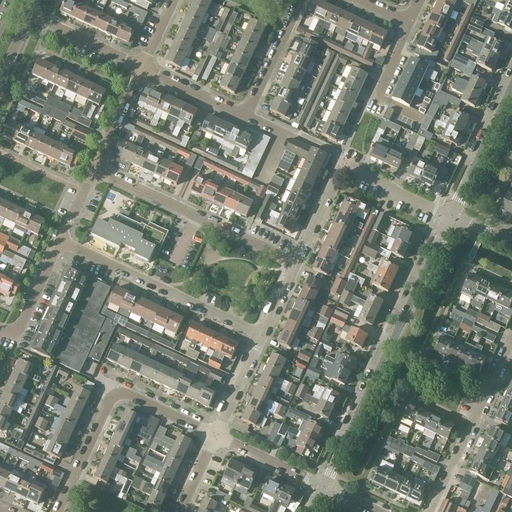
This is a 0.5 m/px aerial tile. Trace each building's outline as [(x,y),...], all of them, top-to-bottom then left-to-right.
[(66,0),(60,13),(72,18),(78,5),(80,0),(73,0),(72,2),(67,0),(66,0)] [(137,0),(135,5),(147,10),(149,5),(151,6),(152,4),(154,4),(156,1),(155,0),(137,0)] [(205,0),(195,0),(192,7),(206,14),(212,3),(205,0)] [(439,0),(438,3),(453,10),(457,0),(439,0)] [(464,0),(463,3),(469,6),(474,8),(477,3),(470,0),(464,0)] [(496,7),(495,10),(511,17),(511,3),(508,1),(505,8),(497,4),(496,7)] [(121,2),(119,6),(126,10),(129,5),(121,2)] [(325,23),(332,8),(321,3),(314,18),(320,21),(313,34),(319,37),(323,28),(325,23)] [(438,3),(433,14),(447,21),(453,10),(438,3)] [(72,18),(83,23),(89,10),(78,5),(72,18)] [(469,6),(464,16),(469,18),(474,8),(469,6)] [(132,7),(129,12),(141,18),(143,12),(132,7)] [(192,7),(187,19),(201,25),(206,14),(192,7)] [(331,26),(336,28),(343,13),(342,11),(339,10),(337,11),(332,8),(325,23),(323,28),(326,29),(328,31),(331,26)] [(94,29),(101,15),(103,11),(98,9),(96,13),(89,10),(83,23),(94,29)] [(225,9),(220,21),(224,23),(230,12),(225,9)] [(511,17),(495,10),(493,15),(500,18),(497,25),(505,29),(505,31),(511,34),(511,33),(511,17)] [(228,24),(233,27),(238,15),(233,13),(228,24)] [(336,28),(347,33),(354,19),(343,13),(336,28)] [(433,14),(428,25),(442,32),(447,21),(433,14)] [(94,29),(106,34),(112,21),(101,15),(94,29)] [(464,16),(459,27),(464,29),(469,18),(464,16)] [(474,17),(471,23),(483,28),(486,22),(474,17)] [(187,19),(181,30),(196,36),(201,25),(187,19)] [(347,33),(358,39),(365,24),(354,19),(347,33)] [(106,34),(117,39),(123,26),(112,21),(106,34)] [(215,32),(216,32),(219,34),(224,23),(220,21),(215,32)] [(251,22),(246,33),(260,40),(266,28),(251,22)] [(495,34),(483,28),(471,23),(468,30),(488,40),(492,41),(495,34)] [(223,35),(226,37),(227,38),(233,27),(228,24),(223,35)] [(363,41),(369,44),(376,29),(365,24),(358,39),(356,43),(361,46),(363,41)] [(117,39),(121,41),(120,43),(129,47),(134,38),(132,37),(134,31),(133,31),(134,29),(134,27),(130,25),(128,26),(127,28),(123,26),(117,39)] [(428,25),(422,36),(437,43),(442,32),(428,25)] [(459,27),(454,38),(459,40),(464,29),(459,27)] [(376,29),(369,44),(363,58),(360,62),(372,68),(374,63),(368,60),(374,46),(380,49),(387,34),(376,29)] [(181,30),(176,41),(191,47),(196,36),(181,30)] [(211,43),(216,46),(221,35),(219,34),(216,32),(211,43)] [(316,42),(319,37),(313,34),(307,32),(305,37),(316,42)] [(246,33),(241,44),(255,51),(260,40),(246,33)] [(221,35),(216,46),(220,48),(226,37),(223,35),(221,35)] [(437,43),(422,36),(414,55),(425,60),(434,64),(439,54),(438,51),(434,50),(437,43)] [(327,47),(330,42),(319,37),(316,42),(327,47)] [(454,38),(449,49),(454,51),(459,40),(454,38)] [(303,46),(301,45),(296,56),(311,63),(313,65),(315,61),(312,60),(318,46),(305,40),(303,46)] [(504,47),(492,41),(488,40),(485,46),(478,42),(477,44),(471,42),(469,46),(498,60),(504,47)] [(176,41),(171,52),(186,59),(191,47),(176,41)] [(327,47),(338,52),(341,47),(330,42),(327,47)] [(209,56),(211,57),(216,46),(211,43),(206,55),(209,56)] [(241,44),(236,55),(250,62),(255,51),(241,44)] [(211,57),(212,58),(215,59),(220,48),(216,46),(211,57)] [(479,59),(476,65),(492,72),(492,71),(494,71),(496,67),(495,66),(498,60),(469,46),(467,50),(474,54),(473,56),(479,59)] [(338,52),(349,57),(352,52),(341,47),(338,52)] [(454,51),(449,49),(444,61),(448,63),(454,51)] [(325,57),(327,58),(332,60),(335,54),(328,51),(325,57)] [(186,59),(171,52),(166,63),(180,70),(186,59)] [(349,57),(360,62),(363,58),(352,52),(349,57)] [(204,67),(209,56),(206,55),(204,54),(199,65),(204,67)] [(236,55),(230,66),(245,73),(250,62),(236,55)] [(338,55),(330,72),(335,74),(340,64),(345,66),(348,60),(338,55)] [(296,56),(291,67),(305,74),(311,63),(296,56)] [(456,56),(453,62),(465,67),(474,71),(476,65),(456,56)] [(212,58),(207,69),(212,71),(217,60),(215,59),(212,58)] [(327,58),(322,69),(327,71),(332,60),(327,58)] [(411,60),(406,71),(423,79),(428,81),(436,65),(434,64),(425,60),(422,65),(411,60)] [(44,81),(50,66),(39,61),(32,76),(44,81)] [(474,71),(465,67),(453,62),(450,68),(471,78),(474,71)] [(198,78),(204,67),(199,65),(194,76),(198,78)] [(55,86),(61,72),(50,66),(44,81),(41,86),(46,88),(48,83),(55,86)] [(230,66),(225,77),(240,84),(245,73),(230,66)] [(291,67),(285,78),(300,85),(305,74),(291,67)] [(212,71),(207,69),(202,80),(206,82),(212,71)] [(322,69),(317,80),(322,82),(327,71),(322,69)] [(353,69),(348,80),(362,87),(368,76),(353,69)] [(406,71),(402,80),(419,88),(423,79),(406,71)] [(66,91),(72,77),(61,72),(55,86),(66,91)] [(330,72),(325,83),(330,85),(335,74),(330,72)] [(77,96),(84,82),(72,77),(66,91),(77,96)] [(240,84),(225,77),(220,89),(234,95),(240,84)] [(283,84),(280,89),(295,96),(294,98),(298,99),(300,94),(297,93),(300,85),(285,78),(285,79),(283,79),(281,83),(283,84)] [(345,86),(343,91),(357,98),(362,87),(348,80),(347,81),(340,78),(338,83),(345,86)] [(458,79),(455,85),(480,97),(483,91),(484,91),(486,87),(485,86),(486,85),(472,78),(470,84),(462,80),(462,81),(458,79)] [(317,80),(312,91),(317,93),(322,82),(317,80)] [(402,80),(397,90),(414,98),(419,88),(402,80)] [(87,101),(94,87),(84,82),(77,96),(87,101)] [(325,83),(319,94),(324,96),(330,85),(325,83)] [(480,97),(455,85),(452,90),(457,92),(456,93),(464,96),(461,102),(475,108),(475,107),(477,107),(479,103),(478,102),(480,97)] [(87,101),(80,119),(78,123),(89,129),(92,123),(86,120),(93,104),(99,107),(106,92),(94,87),(87,101)] [(280,89),(275,100),(290,107),(294,98),(295,96),(280,89)] [(397,90),(392,100),(409,108),(414,98),(397,90)] [(157,111),(164,96),(153,91),(149,100),(142,97),(138,106),(155,115),(157,111)] [(312,91),(307,102),(311,104),(317,93),(312,91)] [(343,91),(337,102),(352,109),(357,98),(343,91)] [(452,98),(438,91),(436,97),(449,104),(452,98)] [(22,97),(33,103),(35,98),(24,93),(22,97)] [(319,107),(324,96),(319,94),(314,105),(319,107)] [(150,126),(156,129),(160,119),(165,122),(168,116),(175,101),(174,101),(175,99),(170,97),(169,99),(164,96),(157,111),(150,126)] [(446,110),(449,104),(436,97),(433,104),(446,110)] [(33,103),(44,108),(46,105),(46,103),(35,98),(33,103)] [(290,107),(275,100),(270,112),(285,118),(290,107)] [(18,105),(29,111),(32,106),(20,101),(18,105)] [(175,101),(168,116),(179,121),(186,107),(175,101)] [(307,102),(301,113),(306,115),(311,104),(307,102)] [(337,102),(332,113),(347,120),(352,109),(337,102)] [(44,110),(55,115),(57,110),(46,105),(44,108),(44,110)] [(314,105),(309,116),(314,118),(319,107),(314,105)] [(41,116),(41,114),(43,111),(32,106),(29,111),(41,116)] [(186,107),(179,121),(176,128),(182,130),(185,124),(190,127),(197,112),(186,107)] [(389,123),(394,112),(388,109),(383,120),(389,123)] [(41,114),(52,119),(55,115),(44,110),(43,111),(41,114)] [(57,110),(55,115),(66,120),(66,118),(68,115),(57,110)] [(306,115),(301,113),(296,124),(301,126),(306,115)] [(332,113),(327,124),(342,131),(347,120),(332,113)] [(68,115),(66,118),(78,123),(80,119),(68,114),(68,115)] [(443,118),(440,123),(463,134),(469,121),(454,114),(450,121),(443,118)] [(52,119),(63,124),(65,122),(66,120),(55,115),(52,119)] [(314,118),(309,116),(304,127),(309,130),(314,118)] [(201,132),(213,137),(220,122),(208,117),(201,132)] [(389,123),(383,120),(379,130),(385,132),(389,123)] [(136,126),(148,131),(150,126),(139,121),(136,126)] [(63,126),(74,132),(76,127),(65,122),(63,124),(63,126)] [(213,137),(224,142),(231,127),(220,122),(213,137)] [(463,134),(440,123),(437,122),(435,127),(441,129),(437,137),(457,147),(457,146),(459,146),(462,141),(460,140),(463,134)] [(3,137),(14,142),(21,128),(10,123),(3,137)] [(342,131),(327,124),(322,136),(337,142),(339,142),(341,138),(340,136),(342,131)] [(148,131),(159,136),(161,131),(156,129),(150,126),(148,131)] [(76,127),(74,132),(72,136),(87,144),(92,134),(87,132),(76,127)] [(224,142),(235,147),(242,133),(231,127),(224,142)] [(14,142),(26,148),(32,133),(21,128),(14,142)] [(133,133),(139,136),(144,139),(146,134),(135,129),(133,133)] [(420,130),(417,136),(420,138),(426,140),(430,142),(433,136),(420,130)] [(159,136),(170,141),(172,136),(161,131),(159,136)] [(26,148),(37,153),(43,138),(32,133),(26,148)] [(242,133),(235,147),(230,157),(236,160),(240,150),(246,153),(253,138),(242,133)] [(146,134),(144,139),(155,144),(158,139),(146,134)] [(260,135),(258,140),(268,144),(270,139),(260,135)] [(417,136),(414,135),(406,151),(412,154),(414,150),(420,138),(417,136)] [(132,165),(139,150),(144,139),(139,136),(134,148),(128,145),(121,160),(132,165)] [(170,141),(178,145),(181,140),(172,136),(170,141)] [(181,140),(178,145),(185,148),(189,139),(183,136),(181,140)] [(37,153),(48,158),(54,143),(43,138),(37,153)] [(426,140),(420,138),(414,150),(420,153),(426,140)] [(158,139),(155,144),(166,149),(169,144),(158,139)] [(385,164),(394,145),(380,139),(371,158),(385,164)] [(258,140),(256,145),(266,149),(268,144),(258,140)] [(296,156),(306,161),(307,160),(322,167),(327,156),(312,149),(312,150),(291,140),(286,151),(296,156)] [(48,158),(59,163),(66,149),(54,143),(48,158)] [(169,144),(166,149),(177,154),(180,149),(169,144)] [(256,145),(253,150),(263,154),(266,149),(256,145)] [(394,145),(385,164),(399,170),(406,154),(401,151),(402,149),(394,145)] [(192,152),(203,157),(206,151),(195,146),(192,152)] [(437,146),(434,152),(447,158),(450,152),(437,146)] [(132,165),(143,170),(150,156),(152,151),(147,148),(145,153),(139,150),(132,165)] [(66,149),(59,163),(70,168),(71,166),(75,168),(81,156),(77,154),(66,149)] [(180,149),(177,154),(188,159),(190,154),(180,149)] [(253,150),(251,155),(261,159),(263,154),(253,150)] [(203,157),(214,162),(217,157),(206,151),(203,157)] [(292,165),(296,156),(286,151),(281,160),(292,165)] [(154,176),(161,161),(163,156),(158,153),(156,158),(150,156),(143,170),(144,171),(143,173),(147,175),(148,173),(154,176)] [(190,154),(188,159),(184,167),(190,169),(196,157),(190,154)] [(251,155),(249,160),(259,164),(261,159),(251,155)] [(214,162),(225,167),(228,162),(217,157),(214,162)] [(200,173),(204,166),(206,161),(200,158),(194,170),(200,173)] [(408,176),(421,182),(430,161),(425,158),(422,165),(415,161),(408,176)] [(249,160),(247,164),(257,169),(259,164),(249,160)] [(287,173),(292,165),(281,160),(277,169),(287,173)] [(306,161),(302,171),(317,178),(322,167),(307,160),(306,161)] [(154,176),(165,181),(172,166),(161,161),(154,176)] [(204,166),(214,171),(217,166),(206,161),(204,166)] [(430,161),(421,182),(433,187),(440,173),(433,169),(436,163),(430,161)] [(228,162),(225,167),(237,173),(239,167),(228,162)] [(247,164),(244,170),(254,174),(257,169),(247,164)] [(172,166),(165,181),(176,186),(183,171),(172,166)] [(214,171),(225,176),(228,172),(217,166),(214,171)] [(254,174),(244,170),(242,175),(252,180),(254,174)] [(302,171),(297,182),(312,190),(317,178),(302,171)] [(225,176),(236,182),(239,177),(228,172),(225,176)] [(274,176),(270,183),(280,189),(284,181),(274,176)] [(236,182),(247,187),(250,182),(239,177),(236,182)] [(190,193),(202,198),(209,183),(197,178),(190,193)] [(250,182),(247,187),(258,192),(256,197),(263,200),(267,191),(267,190),(250,182)] [(297,182),(291,194),(306,201),(312,190),(297,182)] [(208,201),(213,203),(220,188),(209,183),(202,198),(202,200),(207,203),(208,201)] [(270,183),(267,190),(267,191),(277,196),(280,189),(270,183)] [(213,203),(224,208),(231,193),(220,188),(213,203)] [(224,208),(235,213),(242,199),(231,193),(224,208)] [(291,194),(286,205),(301,212),(306,201),(291,194)] [(500,210),(511,216),(511,214),(511,197),(507,195),(500,210)] [(267,196),(262,207),(268,210),(273,199),(267,196)] [(242,199),(235,213),(246,219),(253,204),(242,199)] [(339,215),(353,221),(358,212),(368,216),(371,209),(348,199),(346,204),(344,204),(339,215)] [(0,202),(0,218),(5,221),(12,206),(1,201),(0,202)] [(286,205),(281,216),(296,223),(301,212),(286,205)] [(5,221),(16,226),(23,212),(12,206),(5,221)] [(268,210),(262,207),(256,219),(263,222),(268,210)] [(122,211),(120,216),(128,220),(130,215),(122,211)] [(16,226),(27,231),(34,217),(23,212),(16,226)] [(296,223),(281,216),(272,212),(269,217),(279,221),(275,228),(291,235),(296,223)] [(381,214),(373,230),(380,233),(387,217),(381,214)] [(336,221),(334,226),(348,233),(351,227),(361,231),(363,226),(353,221),(339,215),(338,216),(336,215),(334,220),(336,221)] [(122,246),(136,253),(147,229),(120,216),(116,224),(110,222),(108,226),(98,221),(91,236),(120,250),(122,246)] [(34,217),(27,231),(25,235),(30,237),(32,234),(38,237),(45,222),(34,217)] [(136,253),(134,257),(149,264),(153,256),(157,258),(169,233),(150,224),(147,229),(136,253)] [(328,237),(343,244),(348,246),(350,241),(345,239),(348,233),(334,226),(328,237)] [(366,227),(360,238),(365,241),(371,229),(366,227)] [(391,239),(396,242),(409,248),(415,236),(396,227),(391,239)] [(373,230),(365,249),(378,255),(381,249),(374,246),(380,233),(373,230)] [(323,248),(338,255),(342,257),(344,252),(340,250),(343,244),(328,237),(323,248)] [(360,238),(355,250),(360,252),(365,241),(360,238)] [(409,248),(396,242),(389,238),(386,244),(393,247),(391,254),(404,260),(404,258),(405,259),(406,258),(408,255),(407,253),(409,248)] [(8,246),(7,248),(17,253),(19,249),(9,244),(8,246)] [(19,249),(17,253),(28,258),(32,251),(20,246),(19,249)] [(323,248),(318,259),(332,266),(338,255),(323,248)] [(378,255),(365,249),(362,255),(375,261),(378,255)] [(355,250),(350,261),(355,263),(360,252),(355,250)] [(3,256),(13,261),(15,256),(5,252),(4,254),(3,256)] [(11,265),(23,270),(27,262),(15,256),(13,261),(11,265)] [(332,266),(318,259),(313,270),(327,277),(332,266)] [(350,261),(345,272),(350,274),(355,263),(350,261)] [(367,269),(377,274),(393,282),(399,270),(383,263),(380,269),(369,265),(367,269)] [(69,270),(63,283),(105,301),(111,289),(77,274),(78,273),(72,270),(71,271),(69,270)] [(350,274),(345,272),(341,281),(346,284),(350,274)] [(393,282),(377,274),(372,286),(388,293),(393,282)] [(463,289),(475,295),(481,281),(476,279),(477,276),(472,274),(471,276),(470,276),(463,289)] [(350,281),(363,287),(366,281),(352,275),(350,281)] [(309,278),(304,290),(317,296),(322,285),(309,278)] [(20,286),(5,279),(0,289),(0,294),(9,298),(11,295),(15,297),(20,286)] [(337,279),(334,286),(344,291),(347,284),(346,284),(341,281),(337,279)] [(493,286),(488,284),(488,282),(484,280),(482,281),(481,281),(475,295),(472,300),(484,306),(486,300),(493,286)] [(63,283),(57,297),(95,315),(91,322),(114,333),(116,329),(111,327),(113,323),(110,322),(98,316),(103,306),(105,301),(63,283)] [(344,291),(334,286),(330,293),(341,298),(344,291)] [(486,300),(497,306),(504,292),(493,286),(486,300)] [(108,304),(120,309),(127,294),(116,288),(108,304)] [(304,290),(299,300),(312,307),(317,296),(304,290)] [(505,292),(504,292),(497,306),(508,311),(506,316),(510,318),(511,314),(511,304),(511,295),(510,295),(511,293),(506,290),(505,292)] [(354,298),(354,297),(345,293),(342,299),(352,303),(354,298)] [(120,309),(131,314),(138,299),(127,294),(120,309)] [(57,297),(50,310),(111,339),(114,333),(91,322),(95,315),(57,297)] [(352,303),(364,308),(378,315),(380,310),(383,310),(384,306),(383,304),(383,303),(370,297),(367,303),(354,298),(352,303)] [(131,314),(142,319),(150,304),(138,299),(131,314)] [(349,309),(352,303),(342,299),(340,305),(349,309)] [(299,300),(294,311),(307,318),(312,307),(299,300)] [(142,319),(154,325),(161,310),(150,304),(142,319)] [(98,316),(110,322),(113,317),(106,314),(109,308),(103,306),(98,316)] [(324,307),(322,312),(331,316),(334,312),(324,307)] [(378,315),(364,308),(359,320),(372,327),(378,315)] [(337,309),(334,316),(346,322),(350,316),(337,309)] [(50,310),(44,324),(93,347),(104,352),(111,339),(50,310)] [(154,325),(165,330),(172,315),(161,310),(154,325)] [(454,310),(452,314),(463,320),(465,315),(454,310)] [(294,311),(288,322),(302,328),(307,318),(294,311)] [(331,316),(322,312),(319,316),(329,321),(331,316)] [(450,319),(461,324),(463,320),(452,314),(450,319)] [(172,315),(165,330),(176,335),(184,320),(172,315)] [(465,315),(463,320),(475,325),(476,323),(477,321),(465,315)] [(346,322),(334,316),(330,323),(343,329),(344,326),(346,322)] [(477,321),(476,323),(487,328),(489,324),(478,319),(477,321)] [(118,325),(125,328),(127,323),(121,320),(118,325)] [(473,330),(474,327),(475,325),(463,320),(461,324),(473,330)] [(288,322),(283,333),(296,339),(302,328),(288,322)] [(489,324),(487,328),(498,334),(501,328),(490,322),(489,324)] [(125,328),(136,333),(138,328),(127,323),(125,328)] [(44,324),(38,337),(86,361),(88,358),(93,347),(44,324)] [(197,347),(198,344),(204,330),(193,325),(185,341),(191,344),(197,347)] [(352,329),(344,326),(343,329),(341,332),(349,335),(346,342),(362,349),(368,337),(352,329)] [(472,332),(483,337),(485,332),(474,327),(473,330),(472,332)] [(136,333),(147,338),(150,333),(138,328),(136,333)] [(314,329),(311,333),(321,338),(323,333),(314,329)] [(119,335),(131,340),(133,336),(121,330),(119,335)] [(209,349),(216,335),(204,330),(198,344),(197,347),(201,349),(202,346),(209,349)] [(485,332),(483,337),(482,338),(493,344),(496,337),(485,332)] [(147,338),(159,344),(161,338),(150,333),(147,338)] [(296,339),(283,333),(283,335),(281,334),(279,339),(280,340),(278,344),(291,350),(296,339)] [(321,338),(311,333),(309,338),(319,343),(321,338)] [(434,353),(439,355),(438,357),(444,360),(445,358),(452,344),(454,339),(442,334),(434,353)] [(209,349),(220,354),(227,340),(216,335),(209,349)] [(131,340),(142,345),(144,341),(133,336),(131,340)] [(86,361),(38,337),(31,351),(80,375),(86,361)] [(161,338),(159,344),(175,351),(177,346),(161,338)] [(217,361),(214,368),(219,371),(223,363),(222,363),(225,356),(232,359),(238,346),(227,340),(220,354),(217,361)] [(142,345),(153,351),(155,346),(144,341),(142,345)] [(322,341),(319,348),(331,354),(334,347),(322,341)] [(456,363),(463,349),(452,344),(445,358),(450,360),(450,361),(450,363),(454,365),(456,364),(456,363)] [(456,363),(468,369),(476,350),(465,344),(463,349),(456,363)] [(107,361),(119,366),(126,351),(127,347),(123,345),(121,348),(114,345),(107,361)] [(157,353),(164,356),(167,351),(155,346),(153,351),(157,353)] [(478,346),(476,350),(468,369),(479,374),(486,360),(479,357),(483,349),(478,346)] [(93,347),(88,358),(99,364),(99,363),(104,352),(93,347)] [(189,349),(186,356),(191,359),(194,351),(189,349)] [(119,366),(130,371),(137,356),(126,351),(119,366)] [(164,356),(176,361),(178,356),(167,351),(164,356)] [(200,354),(194,351),(191,359),(197,361),(200,354)] [(297,358),(308,363),(312,356),(301,351),(297,358)] [(326,357),(324,362),(327,364),(337,368),(350,374),(352,370),(355,370),(356,366),(355,364),(356,363),(338,354),(335,361),(326,357)] [(273,355),(268,366),(281,373),(286,361),(273,355)] [(130,371),(141,376),(148,361),(137,356),(130,371)] [(176,361),(187,366),(189,362),(178,356),(176,361)] [(209,366),(214,368),(217,361),(212,358),(209,366)] [(14,372),(28,379),(39,384),(41,379),(30,374),(35,364),(28,360),(26,364),(19,361),(14,372)] [(141,376),(152,382),(160,366),(148,361),(141,376)] [(187,366),(198,371),(200,367),(189,362),(187,366)] [(298,362),(295,368),(304,372),(307,367),(298,362)] [(327,364),(325,368),(328,370),(325,377),(345,386),(350,374),(337,368),(327,364)] [(55,366),(45,387),(50,389),(52,385),(60,369),(55,366)] [(152,382),(164,387),(171,372),(160,366),(152,382)] [(268,366),(263,377),(276,383),(281,373),(268,366)] [(198,371),(210,377),(212,372),(200,367),(198,371)] [(309,368),(306,375),(318,380),(321,374),(309,368)] [(59,374),(68,378),(70,374),(61,370),(59,374)] [(14,372),(9,383),(23,390),(28,379),(14,372)] [(164,387),(175,392),(182,377),(171,372),(164,387)] [(205,387),(197,403),(209,408),(216,393),(210,390),(215,380),(221,383),(223,378),(212,372),(210,377),(205,387)] [(186,397),(193,382),(182,377),(175,392),(176,393),(176,395),(179,396),(181,395),(186,397)] [(276,384),(276,383),(263,377),(258,388),(271,394),(273,389),(283,393),(286,388),(276,384)] [(186,397),(197,403),(205,387),(193,382),(186,397)] [(9,383),(4,394),(22,403),(25,397),(20,395),(23,390),(9,383)] [(288,384),(286,388),(295,393),(297,388),(288,384)] [(301,386),(298,391),(307,395),(309,390),(301,386)] [(45,387),(40,398),(45,400),(50,389),(45,387)] [(258,388),(253,399),(266,405),(271,394),(258,388)] [(295,393),(286,388),(283,393),(293,398),(295,393)] [(315,394),(313,398),(334,409),(336,404),(338,404),(341,399),(339,398),(340,397),(321,388),(317,395),(315,394)] [(90,402),(89,400),(91,395),(78,389),(72,400),(86,406),(86,405),(88,404),(90,402)] [(303,402),(307,395),(298,391),(295,398),(303,402)] [(0,402),(0,405),(13,411),(20,415),(23,410),(20,408),(22,403),(4,394),(0,402)] [(50,397),(48,401),(58,406),(60,401),(50,397)] [(40,398),(35,409),(40,411),(45,400),(40,398)] [(313,398),(310,403),(318,407),(315,414),(329,420),(334,409),(313,398)] [(248,409),(247,410),(261,416),(266,405),(253,399),(250,403),(248,404),(247,407),(248,409)] [(511,402),(505,399),(500,410),(511,415),(511,402)] [(85,407),(86,406),(72,400),(67,411),(81,417),(82,413),(84,414),(87,408),(85,407)] [(58,406),(48,401),(46,406),(55,411),(58,406)] [(0,405),(0,418),(8,422),(13,411),(0,405)] [(278,405),(275,410),(285,414),(287,409),(278,405)] [(411,430),(414,425),(420,411),(409,406),(400,425),(411,430)] [(290,408),(288,414),(303,421),(309,424),(309,423),(311,418),(290,408)] [(35,409),(30,420),(35,422),(40,411),(35,409)] [(260,416),(261,416),(247,410),(242,421),(260,429),(265,418),(260,416)] [(285,414),(275,410),(273,414),(283,419),(285,414)] [(420,411),(414,425),(425,430),(432,416),(427,414),(427,413),(427,412),(422,410),(421,410),(421,411),(420,411)] [(511,419),(511,415),(500,410),(494,422),(508,428),(511,419)] [(67,411),(62,422),(75,428),(76,427),(78,428),(80,422),(79,421),(81,417),(67,411)] [(121,423),(152,438),(157,427),(151,423),(148,430),(135,424),(138,417),(126,412),(121,423)] [(425,430),(436,435),(443,422),(432,416),(425,430)] [(40,419),(38,424),(48,428),(50,423),(40,419)] [(30,420),(25,430),(30,433),(35,422),(30,420)] [(298,433),(318,442),(321,437),(323,437),(325,433),(324,431),(324,430),(309,423),(309,424),(303,421),(298,433)] [(62,422),(57,432),(70,439),(75,428),(62,422)] [(443,422),(436,435),(448,441),(454,427),(443,422)] [(116,434),(128,440),(131,434),(140,438),(150,443),(152,438),(121,423),(119,428),(117,427),(115,432),(116,434)] [(275,423),(272,430),(279,433),(282,426),(275,423)] [(48,428),(38,424),(36,428),(45,433),(48,428)] [(279,433),(276,437),(284,441),(290,429),(282,425),(282,426),(279,433)] [(164,438),(167,431),(160,428),(155,439),(186,454),(188,449),(189,450),(191,449),(193,445),(192,444),(191,443),(192,442),(180,437),(176,443),(164,438)] [(491,428),(486,439),(500,446),(505,448),(510,437),(491,428)] [(30,433),(25,430),(20,442),(24,444),(30,433)] [(55,437),(52,443),(65,449),(70,439),(57,432),(53,430),(51,435),(55,437)] [(308,461),(308,460),(311,454),(313,454),(313,453),(315,453),(317,449),(316,448),(318,442),(298,433),(296,438),(301,441),(298,448),(300,448),(296,456),(308,461)] [(116,434),(111,445),(136,457),(138,452),(125,446),(128,440),(116,434)] [(172,453),(169,459),(181,465),(186,454),(155,439),(153,444),(172,453)] [(486,439),(481,451),(495,457),(500,446),(486,439)] [(393,440),(391,444),(402,449),(404,445),(393,440)] [(49,442),(43,453),(27,445),(24,452),(44,461),(47,454),(60,461),(62,456),(64,457),(66,451),(65,450),(65,449),(52,443),(49,442)] [(0,449),(8,454),(10,449),(0,444),(0,449)] [(389,449),(400,454),(402,449),(391,444),(389,449)] [(111,445),(106,456),(118,462),(120,456),(140,465),(142,460),(136,457),(111,445)] [(404,445),(402,449),(414,455),(414,453),(416,450),(404,445)] [(417,448),(416,450),(414,453),(426,458),(428,453),(417,448)] [(8,454),(19,459),(21,454),(10,449),(8,454)] [(412,459),(413,456),(414,455),(402,449),(400,454),(412,459)] [(481,451),(475,462),(489,468),(495,457),(481,451)] [(428,453),(426,458),(437,463),(440,457),(428,452),(428,453)] [(19,459),(30,464),(32,459),(21,454),(19,459)] [(106,456),(100,467),(116,475),(118,470),(115,468),(118,462),(106,456)] [(411,461),(422,466),(424,462),(413,456),(412,459),(411,461)] [(182,466),(181,465),(169,459),(165,457),(162,464),(147,457),(145,461),(176,476),(178,471),(179,472),(180,471),(182,467),(182,466)] [(30,464),(41,469),(43,465),(32,459),(30,464)] [(159,481),(171,487),(171,486),(172,487),(173,486),(175,482),(175,481),(174,480),(176,476),(145,461),(142,466),(162,475),(159,481)] [(377,487),(383,489),(384,488),(385,488),(391,474),(394,467),(382,462),(373,482),(378,485),(377,487)] [(424,462),(422,466),(421,468),(432,473),(435,467),(424,462)] [(489,468),(475,462),(470,473),(489,482),(495,471),(489,468)] [(223,479),(236,485),(244,469),(231,463),(223,479)] [(43,465),(41,469),(53,475),(55,470),(43,465)] [(131,488),(133,483),(125,479),(118,476),(116,475),(100,467),(95,479),(107,485),(110,478),(130,488),(131,488)] [(244,469),(236,485),(249,491),(256,475),(244,469)] [(0,470),(0,488),(4,490),(11,475),(0,470)] [(385,488),(396,493),(402,479),(391,474),(385,488)] [(11,493),(15,495),(22,481),(23,478),(19,476),(18,479),(11,475),(4,490),(5,490),(5,492),(10,494),(11,493)] [(22,498),(26,500),(35,482),(36,480),(31,478),(28,484),(22,481),(15,495),(16,496),(16,497),(21,499),(22,498)] [(135,478),(133,483),(141,486),(165,498),(171,487),(159,481),(156,488),(135,478)] [(461,484),(472,489),(475,483),(464,478),(461,484)] [(396,493),(407,498),(413,485),(402,479),(396,493)] [(413,485),(407,498),(412,501),(411,503),(419,507),(424,497),(423,496),(423,497),(422,497),(425,490),(423,489),(425,484),(416,479),(413,485)] [(263,494),(275,500),(282,486),(276,484),(277,482),(272,480),(271,482),(269,481),(263,494)] [(35,482),(26,500),(38,506),(47,487),(35,482)] [(133,483),(131,488),(139,491),(151,497),(148,504),(160,510),(165,498),(141,486),(133,483)] [(472,489),(461,484),(459,489),(470,494),(472,489)] [(275,500),(269,511),(277,511),(280,506),(286,509),(291,500),(300,504),(303,496),(293,492),(294,490),(288,487),(287,489),(282,486),(275,500)] [(493,490),(483,510),(482,511),(490,511),(499,493),(493,490)] [(122,492),(119,499),(122,500),(124,495),(126,496),(127,494),(125,493),(122,492)] [(215,497),(228,503),(230,498),(218,492),(215,497)] [(244,509),(249,511),(255,499),(249,497),(244,509)] [(200,510),(203,511),(215,511),(214,511),(217,505),(205,499),(200,510)] [(445,501),(439,511),(462,511),(467,502),(463,500),(457,511),(456,511),(455,511),(449,511),(453,505),(445,501)] [(467,502),(462,511),(467,511),(471,503),(467,502)]
